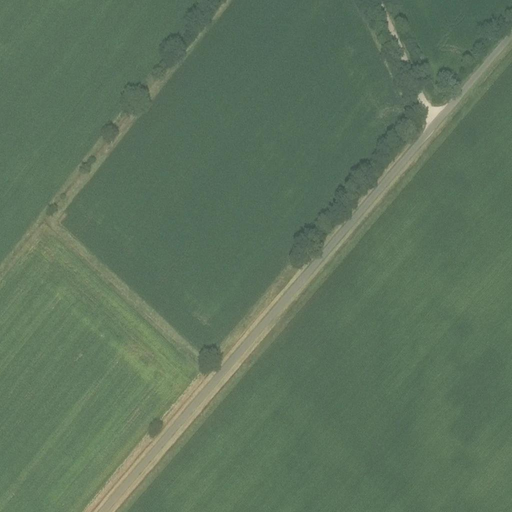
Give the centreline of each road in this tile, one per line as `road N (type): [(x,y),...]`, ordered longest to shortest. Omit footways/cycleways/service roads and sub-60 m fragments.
road 1 (unclassified): [(104,511),(511,32)]
road 2 (track): [(436,121),(376,0)]
